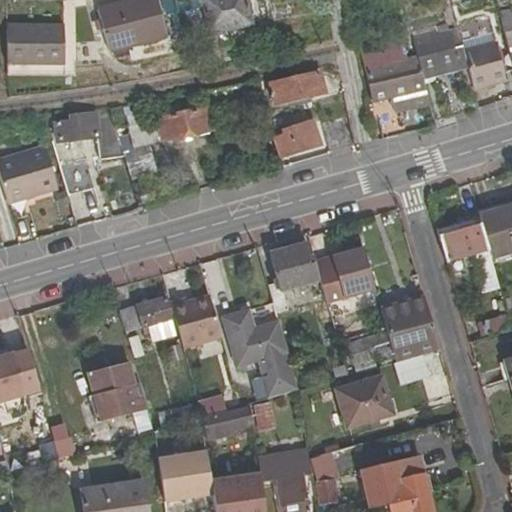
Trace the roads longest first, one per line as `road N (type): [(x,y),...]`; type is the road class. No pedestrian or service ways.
road 1 (primary): [(0,290),(404,170)]
road 2 (residential): [(404,170),(501,511)]
